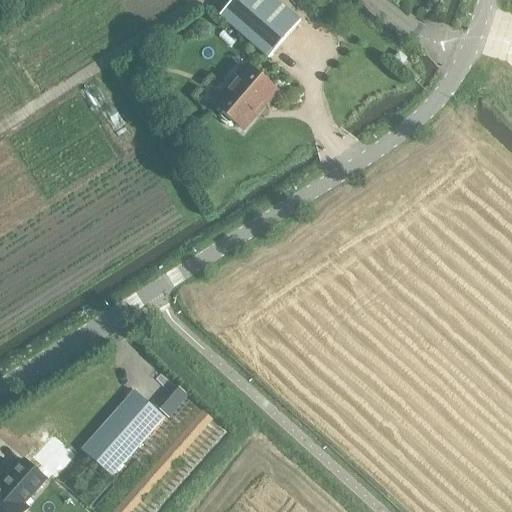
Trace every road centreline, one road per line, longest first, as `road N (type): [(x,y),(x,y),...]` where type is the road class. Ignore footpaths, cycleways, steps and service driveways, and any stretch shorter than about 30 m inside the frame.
road 1 (unclassified): [(155,291),(414,124),(467,56),(487,0)]
road 2 (unclassified): [(155,291),(0,390)]
